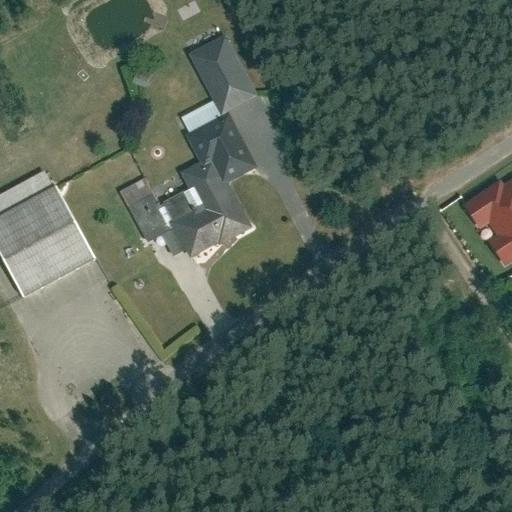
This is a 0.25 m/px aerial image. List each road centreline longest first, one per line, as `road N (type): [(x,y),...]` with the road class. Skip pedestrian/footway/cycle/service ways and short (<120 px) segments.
road 1 (residential): [(511,141),(302,266),(90,441)]
road 2 (track): [(511,343),(412,200)]
